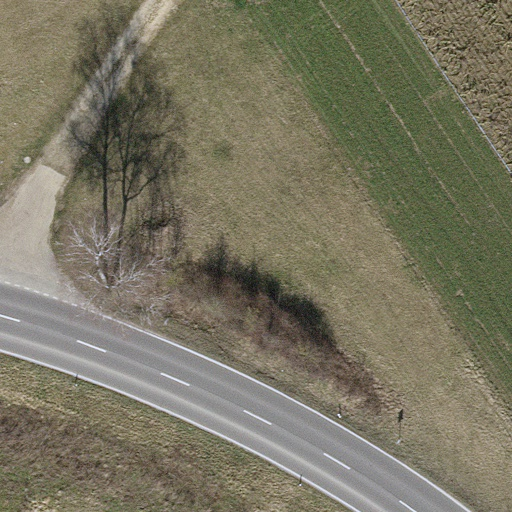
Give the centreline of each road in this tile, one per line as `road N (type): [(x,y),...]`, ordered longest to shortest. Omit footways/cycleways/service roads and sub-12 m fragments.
road 1 (primary): [(418,511),(208,391),(0,313)]
road 2 (track): [(0,262),(183,0)]
